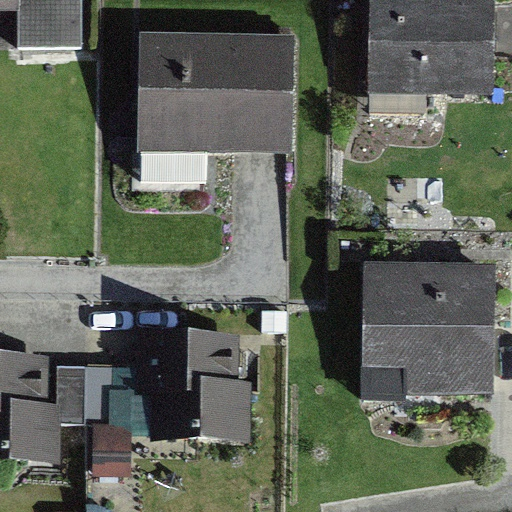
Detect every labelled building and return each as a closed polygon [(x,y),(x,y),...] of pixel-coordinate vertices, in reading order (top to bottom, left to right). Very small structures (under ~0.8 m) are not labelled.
[(0,0),(0,10),(15,11),(15,54),(78,53),(77,0),(0,0)] [(490,7),(368,4),(366,83),(422,84),(421,97),(488,98),(490,7)] [(220,49),(140,47),(137,186),(203,187),(203,154),(285,155),(287,55),(220,54),(220,49)] [(363,368),(436,369),(435,394),(487,395),(488,278),(364,277),(363,368)] [(160,432),(184,433),(184,442),(241,443),(241,395),(226,395),(227,348),(142,346),(141,396),(161,397),(160,432)] [(0,463),(50,465),(51,416),(36,416),(36,369),(0,368),(0,463)] [(98,373),(82,373),(70,373),(53,372),(53,429),(81,430),(110,430),(111,373),(98,373)]
